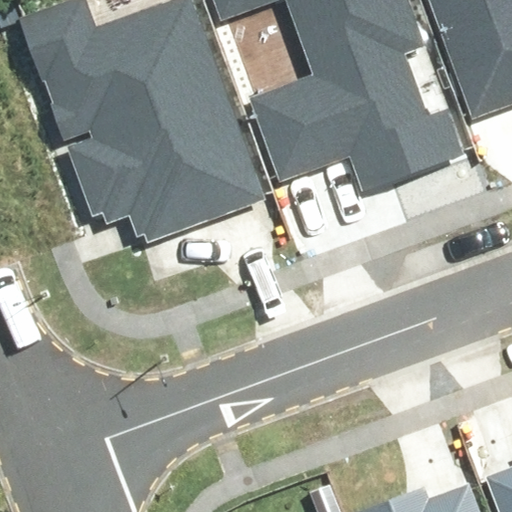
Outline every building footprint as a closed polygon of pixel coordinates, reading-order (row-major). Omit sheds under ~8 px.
[(79,0),(24,20),(94,216),(103,213),(108,226),(129,219),(139,246),(263,202),(190,0),(177,0),(92,31),(80,0),(79,0)] [(250,100),(280,181),(348,156),(363,195),(466,157),(447,108),(429,114),(405,50),(420,45),(402,0),(221,0),(226,12),(259,0),(288,0),(317,75),(250,100)] [(511,0),(427,0),(474,120),(511,105),(511,0)] [(511,511),(511,463),(491,472),(506,511),(511,511)] [(359,503),(362,511),(486,511),(473,475),(433,490),(428,476),(359,503)]
